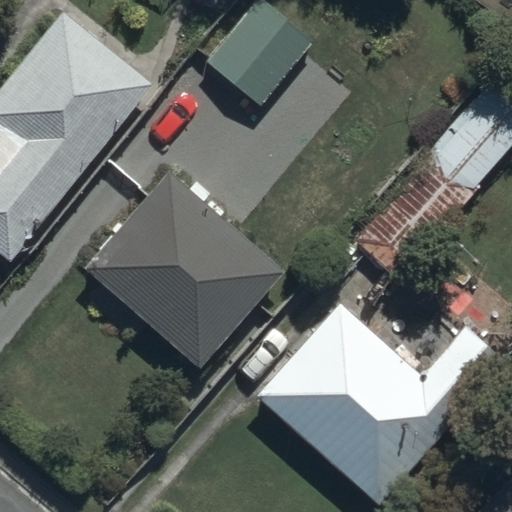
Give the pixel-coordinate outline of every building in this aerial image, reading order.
[(0,242),(11,251),(152,73),(61,0),(0,77),(0,242)] [(257,97),(311,30),(274,0),(245,0),(207,48),(240,75),(236,80),(257,97)] [(351,230),(394,271),(475,183),(470,178),(511,133),(511,83),(498,71),(351,230)] [(165,158),(80,254),(197,357),(281,260),(165,158)] [(334,288),(250,382),(377,494),(505,348),(465,313),(420,364),(334,288)] [(511,511),(511,458),(459,511),(511,511)]
